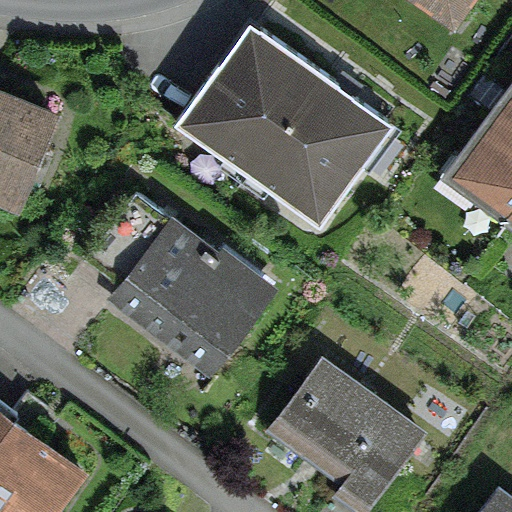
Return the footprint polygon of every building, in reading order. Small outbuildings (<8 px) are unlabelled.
[(502,0),(415,0),(472,42),(502,0)] [(325,229),(398,130),(250,22),(178,121),(325,229)] [(0,187),(25,197),(60,104),(0,81),(0,187)] [(511,87),(448,177),(511,222),(511,87)] [(101,308),(198,379),(266,287),(169,216),(101,308)] [(364,511),(427,422),(322,348),(265,429),(339,481),(333,489),(364,511)] [(0,511),(54,511),(82,478),(0,412),(0,511)] [(511,511),(511,488),(502,480),(476,511),(511,511)]
